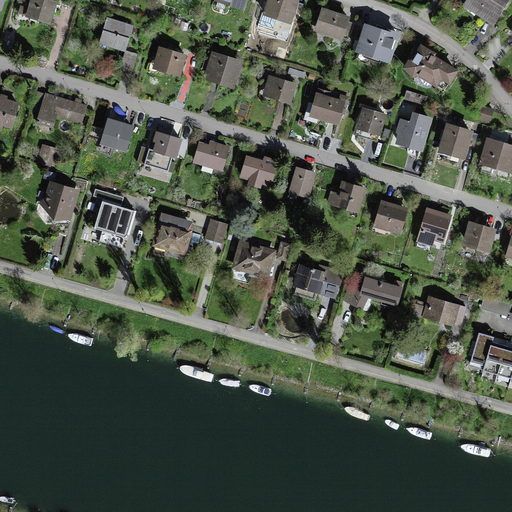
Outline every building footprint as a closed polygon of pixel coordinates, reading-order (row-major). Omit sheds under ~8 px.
[(62,4),(48,0),(33,0),(31,9),(23,6),(20,15),(55,26),(62,4)] [(252,0),(220,0),(219,4),(249,13),(252,0)] [(305,1),(301,0),(269,0),(261,24),(271,27),(274,21),(295,28),(305,1)] [(511,2),(511,0),(469,0),(465,8),(499,27),(511,2)] [(355,20),(325,11),(318,33),(349,42),(355,20)] [(138,28),(111,19),(102,46),(129,54),(138,28)] [(404,37),(368,26),(360,51),(396,63),(404,37)] [(467,71),(421,45),(405,73),(419,81),(422,76),(442,88),(447,81),(458,87),(467,71)] [(190,58),(163,49),(157,69),(184,78),(190,58)] [(245,61),(215,54),(208,80),(238,88),(245,61)] [(300,84),(272,76),(265,97),(293,105),(300,84)] [(351,102),(319,92),(311,117),(344,126),(351,102)] [(23,103),(0,95),(0,125),(16,130),(23,103)] [(92,107),(47,95),(40,123),(60,128),(62,122),(86,128),(92,107)] [(395,116),(368,106),(359,129),(387,139),(395,116)] [(497,111),(483,108),(480,122),(493,126),(497,111)] [(437,121),(419,116),(417,124),(402,120),(394,147),(428,156),(437,121)] [(136,126),(112,120),(105,146),(130,152),(136,126)] [(478,133),(452,126),(444,154),(471,161),(478,133)] [(185,141),(160,134),(155,151),(151,164),(166,168),(170,157),(180,160),(185,141)] [(511,143),(489,137),(482,162),(511,169),(511,143)] [(234,148),(213,141),(211,146),(203,144),(196,165),(225,175),(234,148)] [(63,151),(45,147),(40,164),(58,168),(63,151)] [(279,163),(249,155),(244,177),(274,185),(279,163)] [(320,175),(298,169),(291,195),(313,201),(320,175)] [(85,191),(53,183),(45,207),(62,223),(75,223),(85,191)] [(371,190),(345,183),(342,195),(333,193),(329,207),(364,216),(371,190)] [(412,211),(383,202),(375,228),(404,236),(412,211)] [(140,213),(107,204),(100,230),(133,240),(140,213)] [(455,216),(429,209),(420,244),(435,248),(437,242),(447,245),(455,216)] [(197,222),(164,212),(160,226),(166,228),(160,248),(186,256),(197,222)] [(229,225),(211,219),(205,239),(224,244),(229,225)] [(502,232),(473,223),(466,248),(494,257),(502,232)] [(295,247),(282,243),(280,249),(244,240),(236,269),(273,279),(278,260),(291,264),(295,247)] [(346,274),(321,265),(319,271),(303,266),(296,287),(336,301),(346,274)] [(409,290),(369,279),(364,295),(404,307),(409,290)] [(371,299),(356,295),(353,308),(367,312),(371,299)] [(511,311),(511,303),(487,296),(483,310),(510,318),(511,311)] [(470,309),(431,298),(426,319),(464,329),(470,309)] [(494,337),(479,332),(471,360),(485,364),(483,369),(497,373),(494,384),(508,388),(511,373),(511,349),(492,344),(494,337)]
